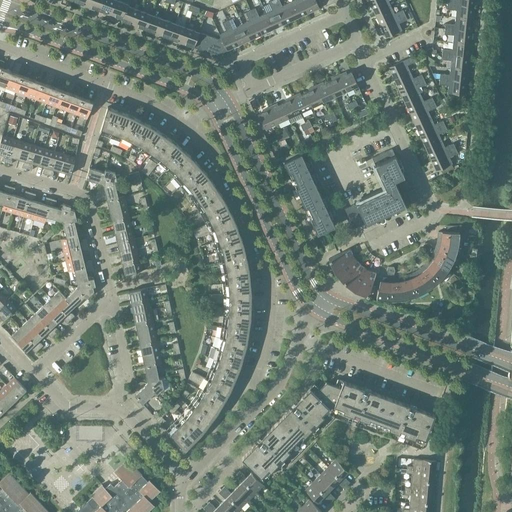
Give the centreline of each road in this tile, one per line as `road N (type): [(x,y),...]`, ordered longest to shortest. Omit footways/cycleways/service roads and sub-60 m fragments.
road 1 (residential): [(264,405),(248,394),(267,326),(267,283),(231,185),(188,128)]
road 2 (tertiary): [(229,102),(203,78),(0,4)]
road 3 (tertiary): [(0,21),(209,104)]
road 4 (tertiary): [(214,111),(296,289),(313,309)]
road 5 (tertiary): [(322,295),(229,102)]
road 6 (tertiary): [(313,309),(511,383)]
road 7 (residential): [(188,128),(156,106),(0,46)]
road 8 (tertiary): [(511,367),(322,295)]
road 9 (residential): [(182,482),(116,402),(62,400),(38,374)]
road 10 (residential): [(374,248),(434,210),(393,124)]
road 11 (residential): [(255,91),(242,59),(344,13)]
